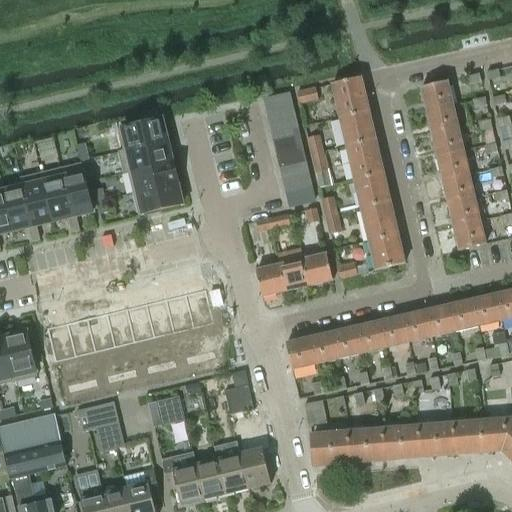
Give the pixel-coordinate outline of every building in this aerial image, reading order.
[(500,79),(498,71),(486,73),(488,81),(500,79)] [(479,75),(467,78),(469,86),(481,83),(479,75)] [(332,85),(340,120),(369,113),(361,79),(332,85)] [(421,89),(426,112),(452,106),(447,82),(421,89)] [(297,94),(299,104),(317,100),(315,89),(297,94)] [(265,101),(268,115),(292,109),(289,95),(265,101)] [(492,99),(494,107),(506,104),(504,96),(492,99)] [(486,107),(484,99),(473,101),(475,109),(486,107)] [(426,112),(432,135),(458,129),(452,106),(426,112)] [(268,115),(271,128),(295,122),(292,109),(268,115)] [(346,148),(375,141),(369,113),(340,120),(346,148)] [(497,120),(499,128),(510,126),(509,117),(497,120)] [(117,131),(122,151),(122,153),(167,142),(161,120),(117,131)] [(271,128),(274,141),(298,136),(295,122),(271,128)] [(492,130),(490,122),(478,125),(480,133),(492,130)] [(432,135),(437,159),(463,152),(458,129),(432,135)] [(274,141),(278,154),(301,149),(298,136),(274,141)] [(311,156),(322,154),(318,137),(307,139),(311,156)] [(511,149),(511,140),(502,143),(504,151),(511,149)] [(354,181),(383,174),(375,141),(346,148),(354,181)] [(123,175),(128,174),(128,173),(172,163),(167,142),(122,153),(122,151),(118,153),(123,175)] [(79,158),(87,156),(84,144),(76,146),(79,158)] [(497,153),(495,145),(484,147),(486,155),(497,153)] [(278,154),(281,168),(304,162),(301,149),(278,154)] [(437,159),(442,182),(469,176),(463,152),(437,159)] [(329,186),(322,154),(311,156),(319,188),(329,186)] [(87,156),(79,158),(81,164),(82,170),(90,168),(87,156)] [(281,168),(284,181),(307,175),(304,162),(281,168)] [(128,174),(132,194),(177,184),(172,163),(128,173),(128,174)] [(72,218),(76,217),(93,213),(82,170),(81,164),(60,169),(72,218)] [(503,176),(501,168),(489,171),(491,179),(503,176)] [(52,222),(68,219),(72,218),(60,169),(40,174),(52,222)] [(32,227),(36,226),(52,222),(40,174),(20,179),(22,188),(23,188),(32,227)] [(361,209),(390,202),(383,174),(354,181),(361,209)] [(284,181),(287,194),(310,189),(307,175),(284,181)] [(442,182),(448,205),(474,199),(469,176),(442,182)] [(177,184),(132,194),(138,216),(145,215),(145,216),(159,213),(158,211),(182,206),(177,184)] [(12,232),(28,228),(32,227),(23,188),(22,188),(3,193),(12,232)] [(101,189),(93,191),(96,203),(104,201),(101,189)] [(314,202),(310,189),(287,194),(290,208),(314,202)] [(508,200),(506,191),(495,194),(497,202),(508,200)] [(0,235),(12,232),(3,193),(0,193),(0,235)] [(326,218),(336,215),(332,198),(322,201),(326,218)] [(448,205),(453,228),(479,222),(474,199),(448,205)] [(104,201),(96,203),(99,215),(107,213),(104,201)] [(368,243),(398,236),(390,202),(361,209),(368,243)] [(316,210),(306,212),(309,225),(319,222),(316,210)] [(340,233),(336,215),(326,218),(330,235),(340,233)] [(511,223),(511,216),(511,215),(500,217),(502,225),(511,223)] [(269,221),(271,231),(291,226),(289,216),(269,221)] [(70,226),(78,224),(76,217),(72,218),(68,219),(70,226)] [(259,233),(271,231),(269,221),(257,224),(259,233)] [(485,246),(479,222),(453,228),(459,252),(485,246)] [(79,232),(78,224),(70,226),(71,233),(79,232)] [(36,226),(32,227),(28,228),(30,236),(38,234),(36,226)] [(38,234),(30,236),(32,243),(40,241),(38,234)] [(398,236),(368,243),(375,271),(404,264),(398,236)] [(300,250),(277,255),(279,266),(286,293),(309,287),(303,261),(300,250)] [(326,255),(303,261),(309,287),(332,282),(326,255)] [(356,265),(338,269),(340,280),(359,275),(356,265)] [(279,266),(256,272),(262,298),(286,293),(279,266)] [(205,291),(185,296),(193,330),(213,325),(205,291)] [(501,322),(511,319),(511,291),(495,296),(501,322)] [(185,296),(165,300),(173,335),(193,330),(185,296)] [(478,327),(501,322),(495,296),(472,301),(478,327)] [(165,300),(145,305),(154,339),(173,335),(165,300)] [(455,333),(478,327),(472,301),(449,307),(455,333)] [(145,305),(126,310),(134,344),(154,339),(145,305)] [(431,338),(455,333),(449,307),(425,312),(431,338)] [(126,310),(106,315),(114,349),(134,344),(126,310)] [(408,344),(431,338),(425,312),(402,317),(408,344)] [(106,315),(86,320),(95,354),(114,349),(106,315)] [(385,349),(408,344),(402,317),(379,323),(385,349)] [(86,320),(67,324),(75,359),(95,354),(86,320)] [(362,355),(385,349),(379,323),(356,328),(362,355)] [(67,324),(46,329),(55,364),(75,359),(67,324)] [(339,360),(362,355),(356,328),(333,334),(339,360)] [(5,338),(16,382),(37,377),(26,333),(5,338)] [(316,365),(339,360),(333,334),(310,339),(316,365)] [(0,386),(16,382),(5,338),(0,339),(0,386)] [(316,365),(310,339),(286,345),(292,371),(316,365)] [(500,357),(508,355),(506,344),(498,345),(500,357)] [(477,362),(485,360),(483,349),(475,350),(477,362)] [(214,352),(199,355),(201,363),(215,360),(214,352)] [(454,367),(462,365),(460,353),(452,355),(454,367)] [(199,355),(184,359),(186,367),(201,363),(199,355)] [(430,372),(438,370),(436,359),(427,360),(430,372)] [(174,361),(160,365),(162,372),(176,369),(174,361)] [(407,377),(415,375),(413,364),(405,365),(407,377)] [(426,373),(424,364),(416,366),(418,375),(426,373)] [(160,365),(145,368),(147,376),(162,372),(160,365)] [(499,377),(497,365),(489,367),(491,378),(499,377)] [(384,382),(392,380),(392,378),(396,377),(394,367),(382,370),(384,382)] [(135,370),(120,374),(122,382),(137,378),(135,370)] [(468,383),(476,381),(474,370),(466,372),(468,383)] [(358,375),(361,387),(369,385),(366,373),(358,375)] [(120,374),(106,377),(108,385),(122,382),(120,374)] [(447,376),(449,387),(457,386),(455,374),(447,376)] [(244,387),(241,375),(229,378),(232,389),(244,387)] [(449,387),(447,376),(430,379),(432,391),(449,387)] [(338,391),(346,390),(343,378),(335,380),(338,391)] [(96,380),(81,383),(83,391),(97,388),(96,380)] [(421,381),(413,383),(415,395),(423,393),(421,381)] [(81,383),(66,387),(68,395),(83,391),(81,383)] [(315,396),(323,394),(320,383),(312,385),(315,396)] [(199,384),(185,388),(187,396),(201,393),(199,384)] [(401,386),(393,387),(395,399),(403,397),(401,386)] [(227,404),(250,399),(248,387),(224,392),(227,404)] [(383,401),(381,389),(373,391),(375,403),(383,401)] [(362,393),(354,395),(356,407),(364,405),(362,393)] [(343,397),(335,399),(337,411),(345,409),(343,397)] [(158,415),(182,409),(179,398),(155,403),(158,415)] [(250,399),(227,404),(230,416),(253,410),(250,399)] [(51,400),(39,403),(41,411),(53,408),(51,400)] [(327,425),(322,402),(304,405),(308,428),(327,425)] [(96,430),(119,424),(114,403),(77,412),(82,433),(96,430)] [(14,409),(2,412),(4,419),(16,417),(14,409)] [(182,409),(158,415),(161,427),(185,421),(182,409)] [(0,440),(10,481),(12,480),(29,476),(66,467),(61,444),(55,416),(0,429),(0,440)] [(507,455),(511,449),(511,421),(486,423),(482,423),(481,424),(484,452),(485,452),(502,451),(507,455)] [(122,436),(119,424),(96,430),(98,442),(122,436)] [(484,452),(481,424),(452,426),(455,455),(484,452)] [(455,455),(452,426),(417,429),(419,458),(455,455)] [(419,458),(417,429),(382,432),(385,460),(419,458)] [(385,460),(382,432),(348,434),(350,463),(385,460)] [(350,463),(348,434),(312,437),(314,466),(350,463)] [(122,436),(98,442),(101,453),(124,448),(122,436)] [(237,444),(214,449),(217,461),(226,496),(248,490),(239,455),(237,444)] [(262,450),(239,455),(248,490),(271,485),(262,450)] [(172,459),(162,462),(168,490),(176,488),(181,507),(203,501),(195,466),(192,454),(172,459)] [(217,461),(195,466),(203,501),(226,496),(217,461)] [(126,490),(131,511),(155,511),(152,501),(160,499),(153,471),(144,473),(146,485),(126,490)] [(29,476),(12,480),(19,511),(53,511),(51,502),(36,505),(29,476)] [(107,511),(103,495),(101,487),(79,492),(83,511),(107,511)] [(131,511),(126,490),(103,495),(107,511),(131,511)]
